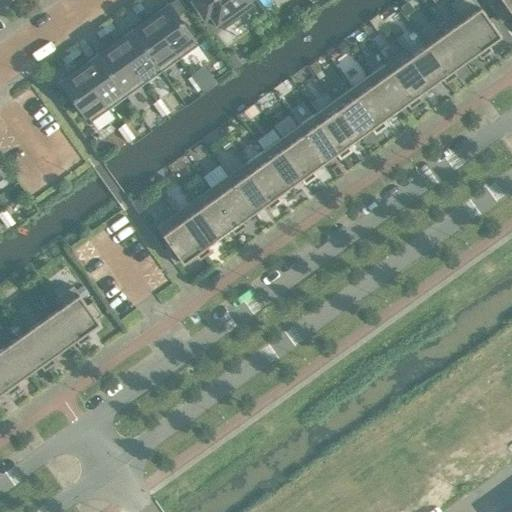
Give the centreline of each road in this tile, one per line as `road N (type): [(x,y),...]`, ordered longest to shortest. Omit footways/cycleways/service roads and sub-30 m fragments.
road 1 (unclassified): [(511,119),(82,428)]
road 2 (unclassified): [(111,467),(511,183)]
